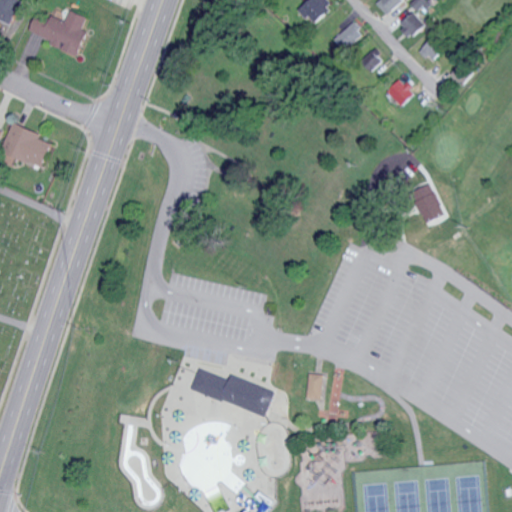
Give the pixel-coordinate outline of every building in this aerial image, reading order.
[(21,5),(9,0),(0,0),(0,19),(12,25),(21,5)] [(336,10),(328,0),(311,0),(300,9),(314,27),(336,10)] [(390,14),(405,0),(382,0),(379,3),(390,14)] [(81,55),(90,33),(84,31),(90,18),(72,10),(67,21),(54,16),(52,20),(40,14),(32,35),(81,55)] [(429,24),(416,11),(402,25),(414,38),(429,24)] [(366,35),(355,22),(336,38),(346,51),(366,35)] [(437,35),(429,26),(413,40),(422,50),(437,35)] [(424,51),(436,62),(449,48),(437,37),(424,51)] [(391,93),(407,106),(419,92),(403,79),(391,93)] [(53,144),(35,137),(37,131),(15,123),(3,151),(44,168),(53,144)] [(451,213),(436,184),(419,193),(434,221),(451,213)] [(269,415),(278,390),(234,374),(233,379),(203,368),(196,388),(269,415)] [(326,400),(328,374),(313,372),(310,398),(326,400)] [(216,477),(231,489),(240,479),(225,466),(216,477)]
